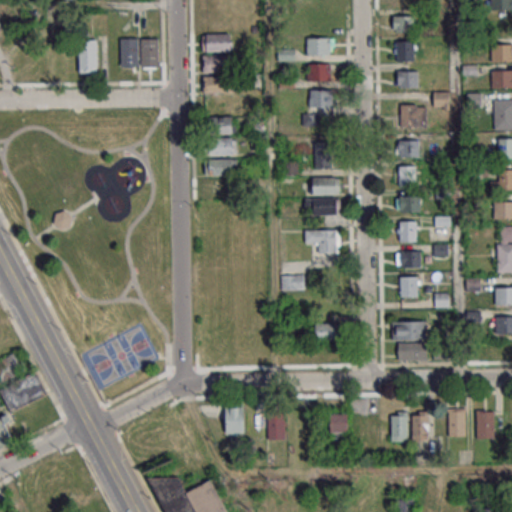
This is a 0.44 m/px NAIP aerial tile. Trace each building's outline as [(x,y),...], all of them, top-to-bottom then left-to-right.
[(511,9),(511,0),(490,0),(490,10),(511,9)] [(413,32),(413,15),(391,15),(391,32),(413,32)] [(202,51),(232,51),(232,34),(202,34),(202,51)] [(120,67),(138,67),(138,38),(120,38),(120,67)] [(159,67),(159,38),(141,38),(141,67),(159,67)] [(333,38),(306,38),(306,54),(333,54),(333,38)] [(97,39),(78,39),(78,72),(97,72),(97,39)] [(396,61),(413,61),(413,41),(396,41),(396,61)] [(511,43),(491,44),(491,61),(511,61),(511,43)] [(232,55),(202,55),(202,71),(232,71),(232,55)] [(306,80),(330,80),(330,63),(306,63),(306,80)] [(511,87),(511,68),(492,68),(492,87),(511,87)] [(418,87),(418,70),(396,70),(396,87),(418,87)] [(237,77),(202,77),(202,92),(237,92),(237,77)] [(308,89),(308,107),(331,107),(331,89),(308,89)] [(511,98),(494,99),(494,129),(511,128),(511,98)] [(427,104),(396,104),(396,127),(427,127),(427,104)] [(235,116),(207,116),(207,134),(235,134),(235,116)] [(498,158),(511,158),(511,137),(498,138),(498,158)] [(236,155),(236,138),(207,138),(207,155),(236,155)] [(397,157),(419,157),(419,139),(397,139),(397,157)] [(333,142),(314,142),(314,168),(333,168),(333,142)] [(237,159),(205,159),(205,174),(237,174),(237,159)] [(298,175),(298,160),(283,160),(283,175),(298,175)] [(416,165),(397,165),(397,186),(416,186),(416,165)] [(511,189),(511,168),(499,169),(499,180),(490,180),(490,189),(511,189)] [(311,193),(341,193),(341,177),(311,177),(311,193)] [(420,212),(420,194),(397,194),(397,212),(420,212)] [(339,198),(304,198),(304,214),(339,214),(339,198)] [(493,218),(511,218),(511,201),(493,201),(493,218)] [(53,221),(64,229),(72,219),(60,211),(53,221)] [(418,220),(397,220),(397,241),(418,241),(418,220)] [(511,271),(511,225),(496,226),(496,272),(511,271)] [(317,253),(339,253),(339,230),(305,230),(305,242),(317,242),(317,253)] [(433,244),(433,255),(446,255),(446,244),(433,244)] [(397,250),(397,267),(421,267),(421,250),(397,250)] [(281,289),(303,289),(303,274),(281,274),(281,289)] [(418,276),(399,276),(399,296),(418,296),(418,276)] [(511,286),(495,287),(495,304),(511,303),(511,286)] [(495,334),(511,333),(511,315),(495,315),(495,334)] [(391,321),(391,339),(426,339),(426,321),(391,321)] [(314,339),(339,339),(339,322),(314,322),(314,339)] [(426,342),(397,342),(397,360),(426,360),(426,342)] [(0,357),(0,374),(21,375),(21,357),(0,357)] [(11,408),(43,396),(36,376),(3,388),(11,408)] [(224,433),(245,433),(245,406),(224,406),(224,433)] [(465,407),(449,407),(449,435),(465,435),(465,407)] [(476,438),(494,438),(494,410),(476,410),(476,438)] [(330,412),(330,433),(347,433),(347,412),(330,412)] [(391,441),(407,441),(407,412),(391,412),(391,441)] [(412,412),(412,440),(428,440),(428,412),(412,412)] [(286,415),(267,415),(267,438),(286,438),(286,415)] [(0,444),(9,440),(0,421),(0,444)] [(164,511),(227,511),(213,480),(185,492),(176,471),(152,483),(164,511)]
